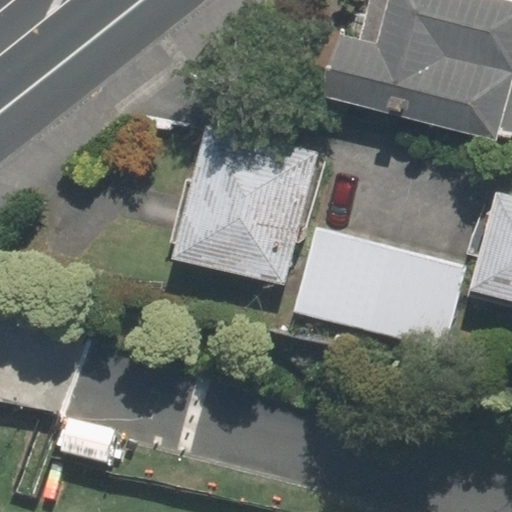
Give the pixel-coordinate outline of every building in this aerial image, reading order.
[(360,25),(343,83),(511,130),(511,0),(384,0),(376,29),(360,25)] [(220,104),(190,234),(304,260),(332,130),(220,104)] [(511,178),(491,262),(511,266),(511,178)] [(322,224),(303,297),(450,335),(468,263),(322,224)] [(72,443),(119,454),(126,423),(79,412),(72,443)]
